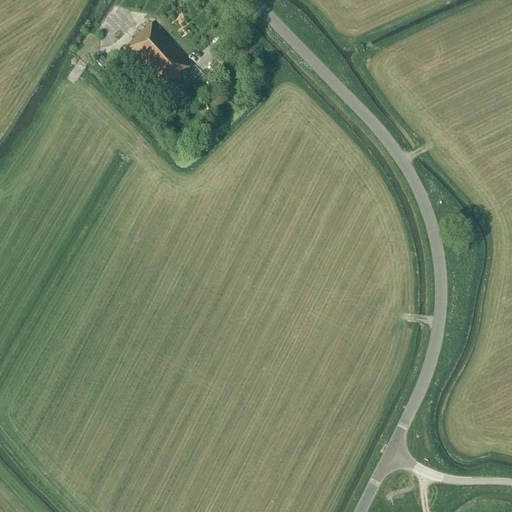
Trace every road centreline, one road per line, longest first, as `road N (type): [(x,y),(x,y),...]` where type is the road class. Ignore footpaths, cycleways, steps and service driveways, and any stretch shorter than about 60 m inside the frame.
road 1 (tertiary): [(390,453),(436,336),(432,230),(410,177),(378,131),(252,0)]
road 2 (tertiary): [(511,483),(442,478),(390,453)]
